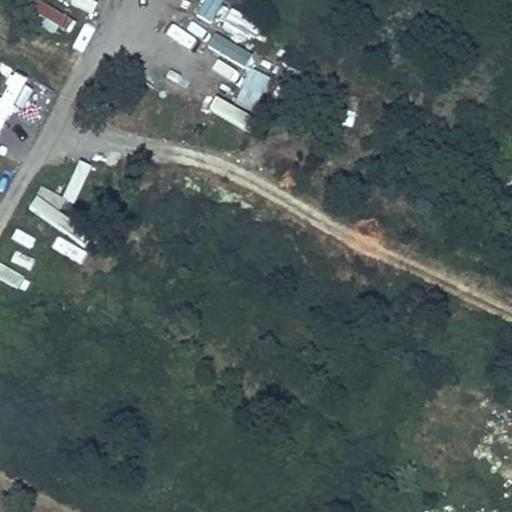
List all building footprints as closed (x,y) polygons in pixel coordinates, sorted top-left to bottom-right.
[(31,0),(27,0),(19,15),(65,43),(75,27),(31,0)] [(204,0),(194,18),(208,26),(223,0),(204,0)] [(205,82),(216,71),(174,33),(163,45),(205,82)] [(213,34),(204,48),(243,71),(252,57),(213,34)] [(231,105),(253,116),(270,80),(248,70),(231,105)] [(156,102),(151,114),(196,133),(201,121),(156,102)] [(60,197),(81,202),(84,185),(64,181),(60,197)] [(45,254),(58,248),(43,212),(29,218),(45,254)]
